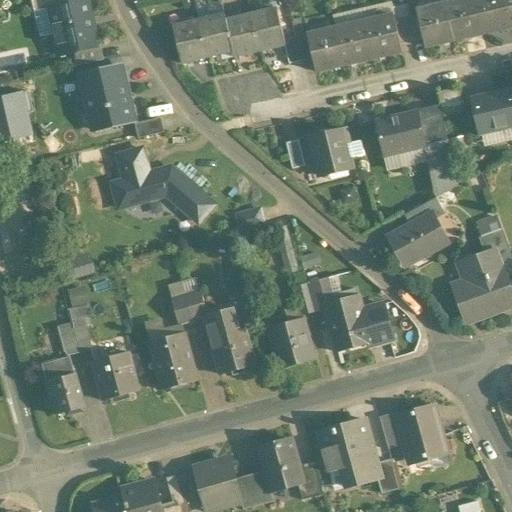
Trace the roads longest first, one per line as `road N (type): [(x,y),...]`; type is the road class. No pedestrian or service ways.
road 1 (residential): [(121,0),(167,80),(206,123),(412,300),(460,363)]
road 2 (residential): [(460,363),(43,478)]
road 3 (residential): [(511,56),(261,117)]
road 4 (residential): [(0,336),(43,478)]
